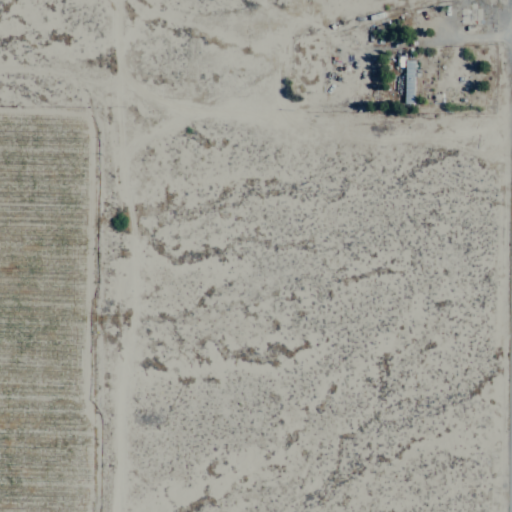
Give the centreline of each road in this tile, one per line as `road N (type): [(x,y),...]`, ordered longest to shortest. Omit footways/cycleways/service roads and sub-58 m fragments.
road 1 (residential): [(511,123),(200,111),(164,124)]
road 2 (residential): [(114,511),(118,364)]
